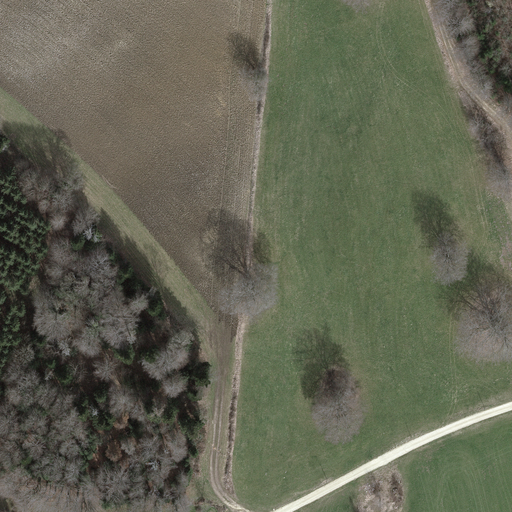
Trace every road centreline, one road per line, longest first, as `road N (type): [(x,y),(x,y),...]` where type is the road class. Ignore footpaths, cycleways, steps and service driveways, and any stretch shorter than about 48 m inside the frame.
road 1 (track): [(511,404),(409,443),(283,511)]
road 2 (track): [(240,511),(214,473),(216,342)]
road 3 (track): [(511,136),(455,59),(436,0)]
